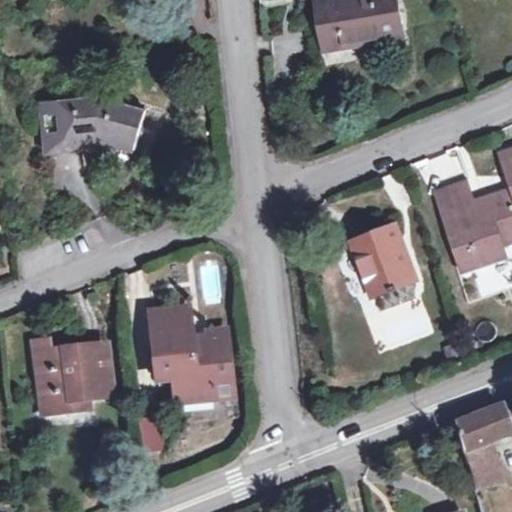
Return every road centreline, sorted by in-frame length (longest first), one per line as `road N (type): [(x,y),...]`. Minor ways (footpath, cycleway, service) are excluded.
road 1 (residential): [(255,209),(511,97)]
road 2 (residential): [(0,300),(255,209)]
road 3 (residential): [(281,460),(255,209)]
road 4 (tertiary): [(281,460),(511,369)]
road 5 (residential): [(255,209),(235,0)]
road 6 (tertiary): [(151,511),(281,460)]
